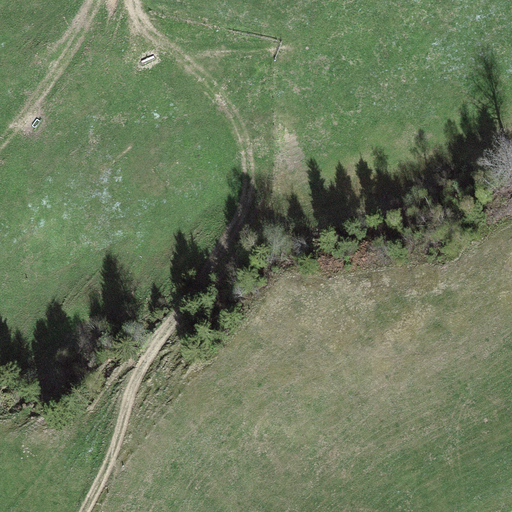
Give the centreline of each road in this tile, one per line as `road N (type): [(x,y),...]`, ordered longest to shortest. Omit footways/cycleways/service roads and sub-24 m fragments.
road 1 (track): [(132,0),(151,35),(198,47),(263,48),(283,67),(243,212),(222,255),(128,375),(116,445),(85,511)]
road 2 (track): [(95,0),(29,109),(0,140)]
